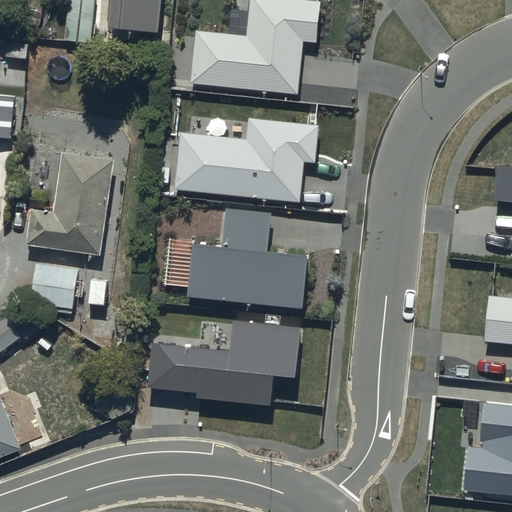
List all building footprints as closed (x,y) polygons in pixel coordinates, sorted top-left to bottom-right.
[(93,0),(66,0),(62,38),(89,41),(93,0)] [(156,23),(157,0),(110,0),(108,18),(156,23)] [(316,37),(319,0),(248,0),(245,31),(194,26),(189,82),(298,93),(303,36),(316,37)] [(0,83),(0,126),(24,128),(27,86),(0,83)] [(315,160),(319,120),(248,113),(245,136),(179,130),(174,183),(298,196),(302,159),(315,160)] [(118,152),(66,146),(59,205),(35,202),(30,240),(107,249),(118,152)] [(511,163),(498,163),(495,196),(511,197),(511,163)] [(304,302),(309,250),(266,247),(269,208),(226,204),(222,242),(192,239),(187,292),(304,302)] [(82,265),(37,259),(32,298),(77,304),(82,265)] [(511,296),(490,294),(485,338),(511,341),(511,296)] [(8,310),(0,315),(0,367),(5,374),(37,352),(8,310)] [(297,372),(302,324),(233,316),(229,346),(153,337),(148,384),(270,398),(273,369),(297,372)] [(0,384),(0,451),(23,443),(0,384)] [(511,402),(484,399),(479,445),(469,444),(464,488),(511,493),(511,402)]
